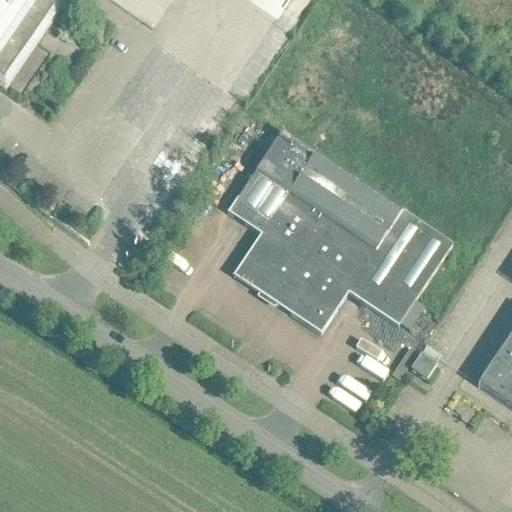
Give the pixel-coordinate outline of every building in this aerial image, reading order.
[(0,0),(0,84),(4,87),(61,0),(0,0)] [(414,306),(451,251),(281,137),(228,217),(261,240),(233,282),(319,340),(346,299),(396,332),(397,331),(414,306)] [(414,306),(397,331),(407,338),(424,313),(414,306)] [(511,341),(495,366),(494,366),(477,391),(511,415),(511,341)] [(425,386),(436,371),(420,360),(409,376),(425,386)]
